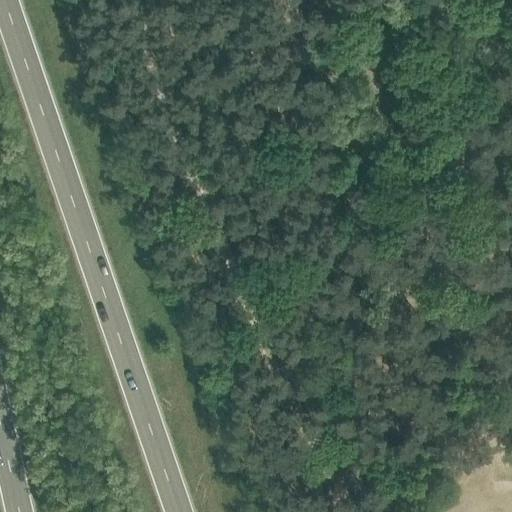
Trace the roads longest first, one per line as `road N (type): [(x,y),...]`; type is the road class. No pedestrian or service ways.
road 1 (unknown): [(339,511),(311,422),(232,265),(140,0)]
road 2 (trunk): [(181,511),(5,0)]
